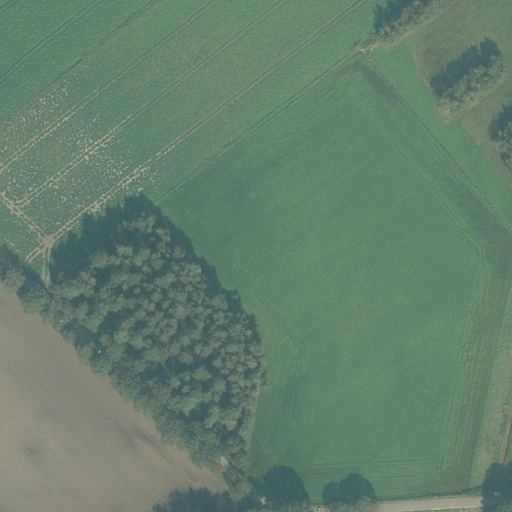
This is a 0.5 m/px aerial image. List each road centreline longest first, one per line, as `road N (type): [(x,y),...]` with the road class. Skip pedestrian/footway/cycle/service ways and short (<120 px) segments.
road 1 (unclassified): [(267,511),(0,266)]
road 2 (unclassified): [(360,511),(511,503)]
